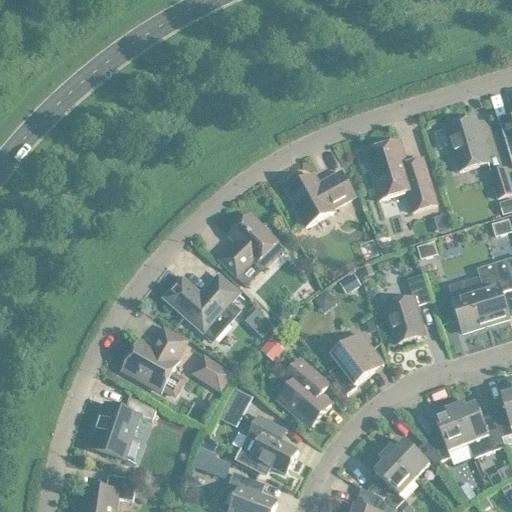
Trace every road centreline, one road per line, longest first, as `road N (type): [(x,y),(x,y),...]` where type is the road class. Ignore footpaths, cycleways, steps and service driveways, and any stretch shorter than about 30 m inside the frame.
road 1 (residential): [(511,74),(329,133),(212,203),(168,248),(91,361),(61,440),(47,511)]
road 2 (residential): [(310,511),(341,440),(390,400),(511,353)]
road 3 (secondary): [(0,165),(70,89),(158,23),(207,0)]
